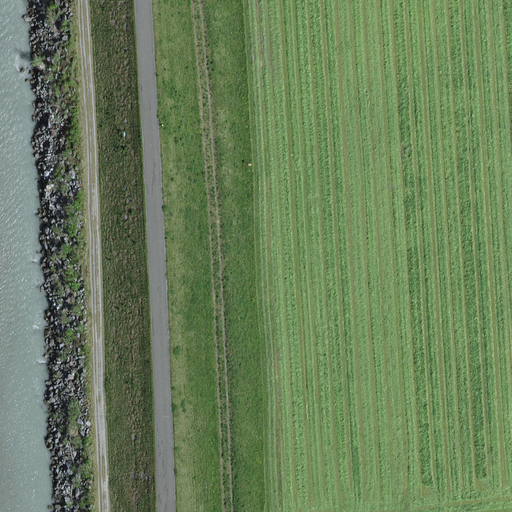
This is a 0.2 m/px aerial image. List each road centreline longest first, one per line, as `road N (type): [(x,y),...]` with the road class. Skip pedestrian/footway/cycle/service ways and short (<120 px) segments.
road 1 (track): [(201,0),(228,511)]
road 2 (track): [(76,0),(103,511)]
